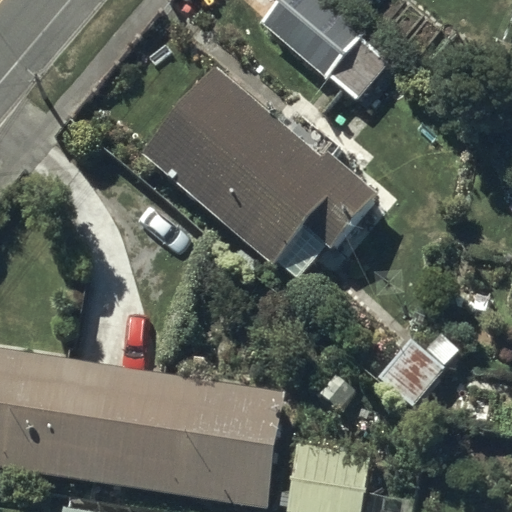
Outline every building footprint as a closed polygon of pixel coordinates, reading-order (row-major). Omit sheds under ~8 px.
[(366,32),(329,0),(276,0),(260,18),(327,77),(332,72),(359,96),(390,60),(363,36),(366,32)] [(463,0),(367,0),(362,6),(418,54),(463,0)] [(330,170),(222,76),(148,159),(278,273),(311,234),(334,254),(381,201),(337,163),(330,170)] [(283,389),(0,344),(0,460),(265,502),(283,389)] [(362,511),(370,450),(297,441),(288,510),(303,511),(362,511)] [(135,511),(62,502),(60,511),(135,511)]
